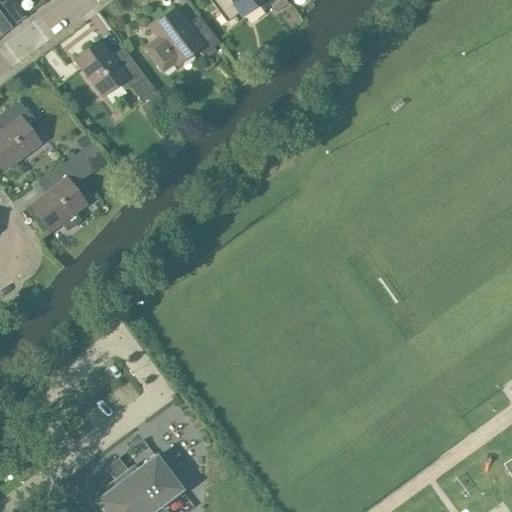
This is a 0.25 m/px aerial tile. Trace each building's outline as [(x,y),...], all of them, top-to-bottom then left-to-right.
[(13,0),(5,0),(0,3),(15,24),(26,16),(13,0)] [(241,17),(258,4),(263,10),(276,0),(209,0),(226,22),(238,13),(241,17)] [(177,64),(196,50),(201,57),(219,44),(197,17),(188,24),(176,8),(150,28),(157,38),(144,48),(162,72),(175,62),(177,64)] [(11,27),(0,12),(0,33),(1,35),(11,27)] [(101,97),(118,84),(124,91),(128,87),(141,103),(154,92),(122,48),(112,56),(100,40),(74,60),(101,97)] [(4,113),(12,124),(0,132),(0,168),(2,171),(39,144),(31,134),(39,127),(29,114),(28,115),(18,103),(4,113)] [(85,134),(74,143),(80,150),(91,141),(85,134)] [(43,195),(29,206),(49,232),(60,223),(66,231),(79,221),(73,213),(85,204),(71,185),(77,180),(75,179),(72,175),(70,172),(69,171),(68,169),(64,164),(50,174),(57,185),(43,195)] [(166,511),(161,505),(180,490),(155,457),(135,472),(128,471),(114,482),(113,489),(96,502),(103,511),(102,511),(166,511)]
